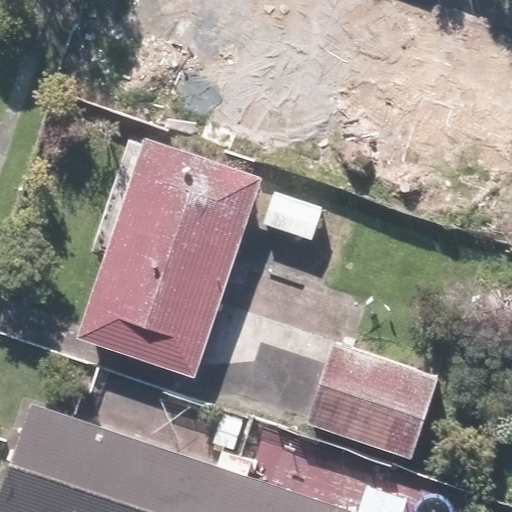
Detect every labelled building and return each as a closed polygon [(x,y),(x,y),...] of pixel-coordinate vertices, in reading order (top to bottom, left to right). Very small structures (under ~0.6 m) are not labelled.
[(152,121),(346,185),(406,0),(262,0),(263,0),(261,0),(231,0),(213,55),(178,43),(152,121)] [(511,0),(432,0),(421,42),(499,62),(511,7),(511,0)] [(143,132),(76,333),(201,374),(268,173),(143,132)] [(444,373),(331,336),(303,421),(416,458),(444,373)] [(375,511),(31,398),(0,491),(0,511),(375,511)]
